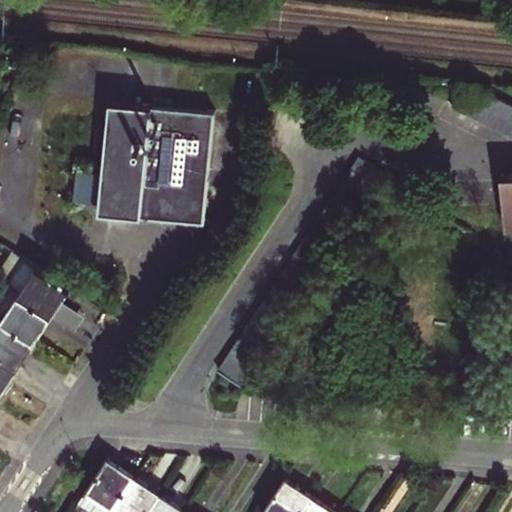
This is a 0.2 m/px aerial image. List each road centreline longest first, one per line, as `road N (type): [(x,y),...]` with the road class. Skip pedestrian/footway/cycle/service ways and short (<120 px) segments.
road 1 (residential): [(511,156),(431,162),(350,126),(158,429)]
road 2 (residential): [(511,456),(158,429)]
road 3 (unknown): [(125,326),(154,270),(148,241),(9,222)]
